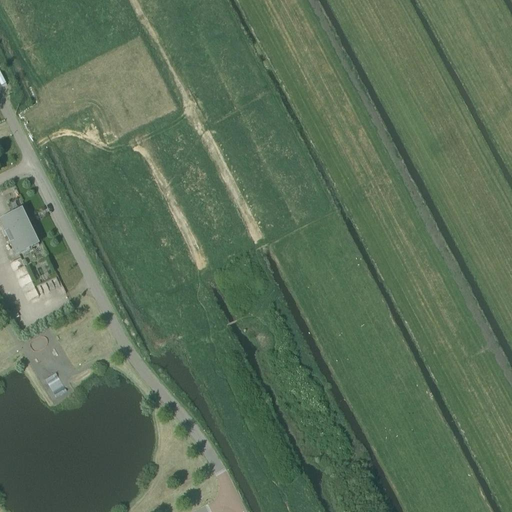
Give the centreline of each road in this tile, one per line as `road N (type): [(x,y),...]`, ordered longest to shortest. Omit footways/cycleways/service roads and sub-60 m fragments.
road 1 (residential): [(231,500),(192,428),(134,362),(33,164)]
road 2 (track): [(338,0),(511,323)]
